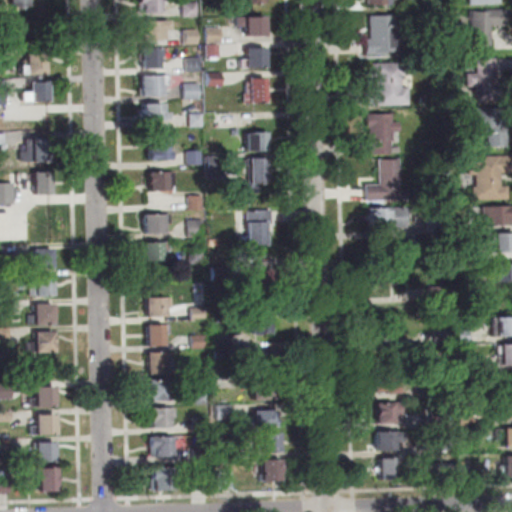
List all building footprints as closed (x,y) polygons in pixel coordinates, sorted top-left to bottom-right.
[(27,0),(28,9),(11,10),(10,0),(27,0)] [(140,0),(160,0),(161,13),(140,13),(140,0)] [(183,4),(196,4),(197,16),(183,17),(183,4)] [(490,52),(471,52),(471,40),(465,40),(465,27),(471,27),(471,20),(468,20),(468,11),(475,11),(475,12),(486,12),(486,10),(505,10),(505,27),(490,27),(490,52)] [(369,18),(394,17),(395,29),(397,28),(398,53),(365,55),(365,41),(370,41),(369,18)] [(238,19),(264,18),(264,38),(246,38),(246,28),(238,29),(238,19)] [(142,23),(169,22),(170,32),(163,32),(163,42),(143,42),(142,23)] [(220,29),(221,45),(206,45),(205,30),(220,29)] [(183,31),(196,30),(197,44),(183,44),(183,31)] [(206,58),(206,47),(219,46),(219,58),(206,58)] [(142,50),(158,49),(158,69),(143,70),(142,50)] [(246,50),(264,49),(265,69),(247,70),(246,50)] [(45,58),(46,77),(27,78),(26,59),(45,58)] [(185,59),(198,58),(198,72),(186,72),(185,59)] [(475,61),(495,60),(496,84),(507,83),(507,101),(496,102),(496,103),(477,104),(476,88),(466,89),(466,75),(476,75),(475,61)] [(368,66),(403,64),(403,77),(400,77),(400,90),(407,89),(407,106),(365,107),(364,91),(377,91),(376,78),(369,78),(368,66)] [(207,74),(221,73),(221,87),(207,87),(207,74)] [(142,77),(161,76),(162,97),(142,97),(142,77)] [(264,79),(265,103),(244,104),(244,95),(246,95),(246,84),(249,84),(248,79),(264,79)] [(183,84),(198,84),(198,99),(184,99),(183,84)] [(21,95),(30,94),(30,86),(48,85),(49,105),(22,105),(21,95)] [(143,106),(162,105),(163,115),(167,114),(167,122),(143,122),(143,106)] [(476,125),(476,110),(505,109),(506,136),(508,136),(509,144),(506,144),(506,148),(486,149),(485,136),(482,136),(481,125),(476,125)] [(189,114),(201,114),(201,127),(189,127),(189,114)] [(366,127),(366,116),(391,115),(391,124),(398,124),(398,133),(391,133),(391,141),(389,141),(389,149),(398,148),(398,153),(389,154),(389,155),(371,156),(370,142),(369,142),(369,127),(366,127)] [(245,134),(265,133),(265,152),(246,153),(245,134)] [(170,161),(149,161),(148,152),(152,152),(152,135),(167,135),(167,153),(170,153),(170,161)] [(186,152),(198,151),(199,165),(187,165),(186,152)] [(20,154),(49,153),(49,163),(21,164),(20,154)] [(467,177),(467,159),(511,157),(511,175),(499,176),(499,189),(506,188),(507,201),(470,202),(470,189),(474,189),(474,177),(467,177)] [(221,158),(221,180),(207,180),(207,158),(221,158)] [(266,159),(266,184),(256,184),(256,192),(249,192),(248,159),(266,159)] [(377,161),(397,160),(398,192),(407,192),(407,202),(365,203),(364,187),(378,187),(377,161)] [(50,174),(50,196),(34,196),(33,174),(50,174)] [(149,174),(166,174),(166,192),(150,193),(149,174)] [(0,206),(0,185),(13,185),(13,206),(0,206)] [(187,211),(187,197),(201,197),(201,210),(187,211)] [(511,226),(482,227),(482,226),(476,226),(475,218),(482,218),(481,208),(511,207),(511,226)] [(367,210),(404,209),(405,229),(368,231),(367,210)] [(441,210),(442,233),(426,234),(425,219),(431,219),(430,211),(441,210)] [(270,211),(271,235),(265,235),(265,248),(248,249),(247,212),(270,211)] [(144,217),(162,216),(163,236),(145,236),(144,217)] [(186,222),(202,221),(202,237),(187,238),(186,222)] [(464,233),(451,234),(451,221),(464,221),(464,233)] [(484,246),(483,236),(494,235),(494,237),(511,236),(511,255),(495,256),(495,246),(484,246)] [(451,261),(450,242),(468,242),(469,261),(451,261)] [(144,245),(161,244),(162,263),(144,264),(144,245)] [(34,250),(53,250),(53,270),(34,271),(34,250)] [(188,251),(202,251),(202,264),(189,264),(188,251)] [(487,278),(487,266),(511,265),(511,277),(509,277),(510,285),(493,285),(493,278),(487,278)] [(211,267),(225,267),(225,280),(212,280),(211,267)] [(243,272),(267,271),(268,292),(251,293),(251,284),(244,284),(243,272)] [(386,288),(367,289),(367,273),(385,272),(386,288)] [(0,284),(0,274),(8,274),(8,284),(0,284)] [(465,288),(452,289),(452,275),(464,275),(465,288)] [(35,276),(52,276),(53,297),(30,298),(30,284),(35,284),(35,276)] [(440,301),(426,302),(426,288),(440,288),(440,301)] [(147,300),(164,299),(165,319),(147,319),(147,300)] [(0,301),(8,301),(9,314),(0,314),(0,301)] [(247,303),(268,302),(269,336),(251,336),(250,318),(248,318),(247,303)] [(51,305),(52,327),(34,327),(34,325),(29,325),(29,315),(34,315),(33,306),(51,305)] [(190,308),(203,308),(203,321),(190,321),(190,308)] [(511,338),(496,339),(495,319),(511,319),(511,338)] [(370,323),(389,323),(390,343),(371,344),(370,323)] [(146,327),(167,326),(167,335),(164,335),(164,347),(147,348),(146,327)] [(0,328),(9,328),(9,340),(0,340),(0,328)] [(455,345),(454,330),(466,330),(467,344),(455,345)] [(433,331),(445,331),(445,343),(434,344),(433,331)] [(231,332),(231,348),(214,348),(214,332),(231,332)] [(35,333),(54,333),(55,355),(35,355),(35,353),(26,353),(26,343),(35,342),(35,333)] [(191,336),(204,336),(204,348),(191,349),(191,336)] [(511,346),(511,368),(500,368),(500,358),(495,358),(495,347),(511,346)] [(214,360),(213,350),(228,350),(228,360),(214,360)] [(148,354),(164,354),(165,375),(148,376),(148,354)] [(273,356),(274,376),(256,376),(256,372),(250,372),(250,364),(255,364),(255,357),(273,356)] [(468,358),(469,371),(456,371),(455,358),(468,358)] [(178,368),(205,367),(206,377),(178,377),(178,368)] [(445,374),(446,398),(431,399),(430,375),(445,374)] [(398,397),(384,398),(384,396),(373,396),(373,380),(398,379),(398,397)] [(172,382),(172,391),(168,391),(168,402),(149,403),(148,382),(172,382)] [(0,399),(0,384),(11,384),(12,399),(0,399)] [(37,389),(57,388),(57,409),(30,409),(30,400),(37,400),(37,389)] [(191,395),(205,394),(206,404),(191,404),(191,395)] [(491,415),(491,396),(511,395),(511,423),(499,423),(498,415),(491,415)] [(401,417),(393,418),(393,427),(375,428),(374,406),(400,405),(401,417)] [(215,406),(229,406),(229,420),(215,420),(215,406)] [(151,409),(173,409),(174,418),(169,418),(169,430),(152,430),(151,409)] [(12,422),(0,422),(0,412),(11,412),(12,422)] [(252,414),(273,413),(274,429),(248,430),(247,419),(252,419),(252,414)] [(433,428),(433,416),(446,415),(446,427),(433,428)] [(56,416),(57,436),(30,437),(30,427),(38,427),(38,416),(56,416)] [(459,428),(459,417),(471,417),(471,427),(459,428)] [(192,419),(206,418),(206,432),(193,432),(192,419)] [(511,450),(503,451),(502,431),(511,430),(511,450)] [(374,435),(400,434),(400,445),(394,446),(394,455),(375,455),(374,435)] [(278,435),(279,455),(263,455),(263,435),(278,435)] [(170,438),(171,456),(150,457),(149,438),(170,438)] [(0,453),(0,440),(9,440),(10,453),(0,453)] [(437,451),(436,441),(449,441),(449,451),(437,451)] [(37,443),(55,443),(55,465),(37,465),(37,463),(31,463),(30,452),(38,452),(37,443)] [(215,444),(231,444),(232,458),(216,459),(215,444)] [(192,450),(207,450),(207,464),(192,465),(192,450)] [(511,476),(511,453),(495,454),(495,476),(511,476)] [(395,461),(396,482),(379,483),(378,462),(395,461)] [(279,462),(280,482),(262,483),(261,463),(279,462)] [(450,464),(451,479),(439,480),(439,465),(450,464)] [(471,467),(472,482),(460,482),(460,467),(471,467)] [(153,469),(183,468),(183,478),(174,479),(174,493),(151,494),(151,476),(153,476),(153,469)] [(58,470),(59,494),(41,495),(40,471),(58,470)] [(230,473),(231,489),(217,489),(217,473),(230,473)] [(207,475),(207,489),(194,489),(193,475),(207,475)] [(10,494),(0,494),(0,480),(10,480),(10,494)]
